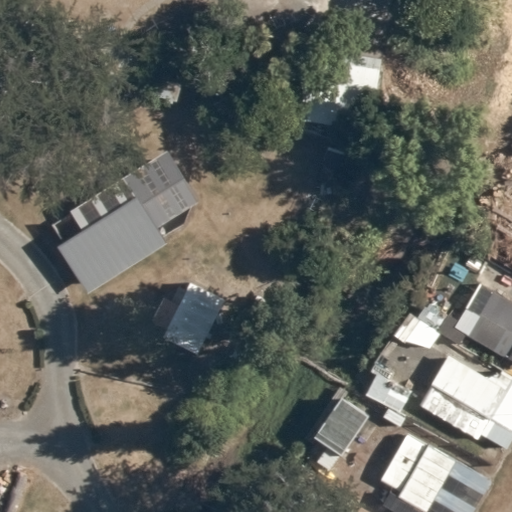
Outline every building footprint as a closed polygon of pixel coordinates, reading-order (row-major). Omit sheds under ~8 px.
[(378,71),(309,32),(271,101),(340,140),(378,71)] [(182,223),(148,174),(49,241),(83,291),(182,223)] [(511,213),(495,245),(511,253),(511,213)] [(422,276),(394,337),(429,353),(440,329),(511,361),(511,281),(450,253),(437,282),(422,276)] [(220,295),(181,278),(155,335),(194,352),(220,295)] [(511,434),(511,380),(445,344),(412,404),(502,453),(511,434)] [(395,429),(387,444),(366,484),(419,511),(466,511),(486,476),(395,429)] [(374,511),(352,500),(345,511),(374,511)]
